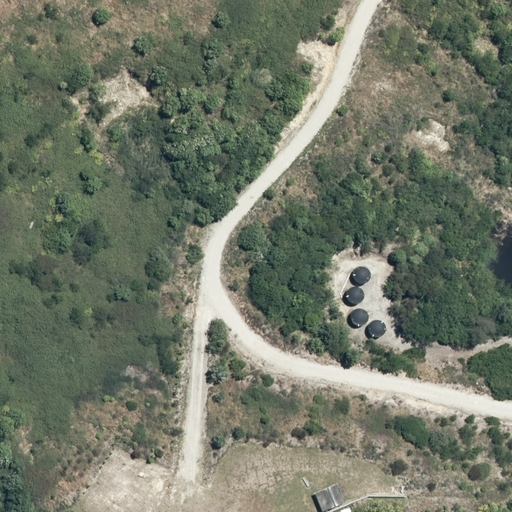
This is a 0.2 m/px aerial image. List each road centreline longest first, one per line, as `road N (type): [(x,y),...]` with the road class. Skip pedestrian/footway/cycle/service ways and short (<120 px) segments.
road 1 (track): [(371,0),(317,123),(212,244),(215,288),(235,334),(266,360),(511,414)]
road 2 (track): [(183,511),(202,317),(215,288)]
road 3 (track): [(511,343),(453,348),(411,340),(372,303)]
